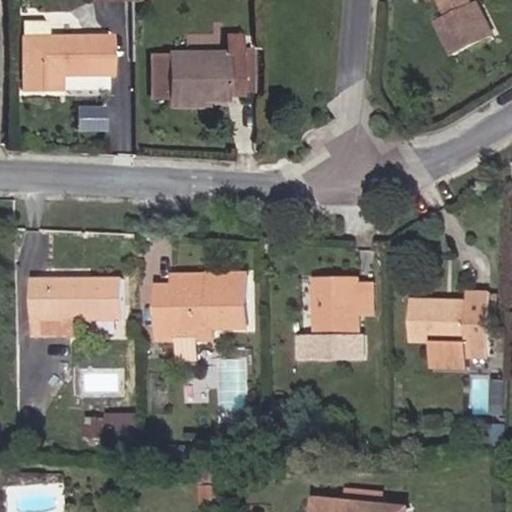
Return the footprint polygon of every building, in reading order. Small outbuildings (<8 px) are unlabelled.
[(440,0),(448,16),(437,22),(454,56),(496,35),(480,1),(474,4),(472,0),(440,0)] [(46,21),(20,22),(21,90),(59,90),(59,76),(110,75),(109,37),(46,38),(46,21)] [(241,36),(225,36),(225,52),(241,52),(241,36)] [(166,55),(150,54),(151,101),(166,101),(166,110),(201,110),(201,109),(201,102),(209,102),(227,102),(227,96),(242,96),(242,95),(241,52),(225,52),(166,52),(166,55)] [(249,52),(241,52),(242,95),(250,95),(249,52)] [(251,276),(209,276),(210,287),(177,287),(160,287),(160,341),(178,341),(178,362),(200,362),(200,340),(215,340),(215,330),(251,329),(251,276)] [(210,287),(209,276),(177,277),(177,287),(210,287)] [(362,279),(317,279),(318,336),(300,336),(301,361),(367,360),(368,335),(362,335),(362,316),(362,283),(362,279)] [(126,280),(34,280),(34,338),(87,338),(87,321),(126,321),(126,280)] [(378,317),(378,282),(362,283),(362,316),(378,317)] [(470,301),(414,299),(412,342),(435,342),(434,368),(470,369),(471,358),(492,359),(493,316),(494,295),(494,292),(470,291),(470,301)] [(223,355),(223,344),(215,344),(215,350),(217,349),(217,355),(223,355)] [(507,416),(508,380),(492,380),(491,415),(507,416)] [(296,402),(278,403),(280,422),(297,420),(296,402)] [(104,442),(106,420),(86,417),(83,441),(104,442)] [(508,425),(481,426),(482,448),(507,447),(508,425)] [(183,462),(183,448),(170,447),(169,461),(183,462)] [(216,449),(183,448),(183,462),(215,463),(216,449)] [(222,509),(221,488),(203,488),(204,509),(222,509)] [(412,511),(413,508),(320,499),(318,511),(412,511)]
